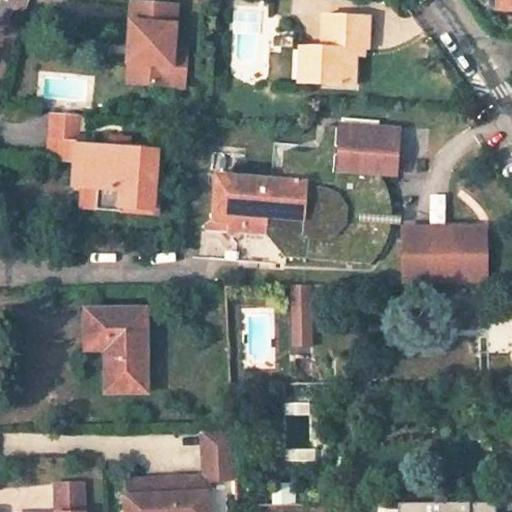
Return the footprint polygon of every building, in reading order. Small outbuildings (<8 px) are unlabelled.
[(511,10),(511,0),(497,0),(498,10),(511,10)] [(128,45),(137,46),(135,83),(168,86),(175,6),(131,2),(128,45)] [(316,12),(315,45),(302,45),(302,81),(349,82),(349,48),(361,47),(361,14),(316,12)] [(135,83),(137,46),(128,45),(125,82),(135,83)] [(294,45),(293,81),(302,81),(302,45),(294,45)] [(76,113),(51,111),(50,139),(75,141),(76,113)] [(321,177),(320,203),(310,202),(310,208),(314,218),(309,221),(309,232),(294,231),(295,225),(281,224),(278,227),(273,223),(267,223),(266,233),(279,259),(366,264),(375,255),(379,249),(385,237),(388,226),(389,217),(355,216),(355,205),(389,205),(386,191),(383,184),(377,173),(398,174),(399,125),(320,123),(321,128),(319,136),(317,141),(311,146),(303,149),(299,150),(282,149),(280,172),(300,174),(305,171),(311,171),(314,177),(321,177)] [(123,144),(124,139),(106,138),(106,147),(123,149),(123,144)] [(123,149),(106,147),(74,145),(75,141),(50,139),(48,162),(73,164),(72,186),(80,187),(94,189),(93,212),(157,216),(158,193),(164,193),(165,173),(159,173),(161,152),(141,150),(142,145),(123,144),(123,149)] [(305,171),(300,174),(294,178),(270,177),(215,173),(211,216),(203,223),(207,229),(226,230),(231,235),(235,230),(266,233),(267,223),(273,223),(278,227),(281,224),(295,225),(294,231),(309,232),(309,221),(314,218),(310,208),(310,202),(320,203),(321,177),(314,177),(311,171),(305,171)] [(80,187),(79,210),(93,212),(94,189),(80,187)] [(355,216),(389,217),(405,217),(404,205),(389,205),(355,205),(355,216)] [(482,281),(481,225),(437,225),(437,231),(428,231),(421,225),(399,226),(400,281),(482,281)] [(288,283),(289,311),(306,311),(305,282),(288,283)] [(104,342),(104,352),(104,394),(146,393),(145,311),(85,310),(85,342),(104,342)] [(306,345),(306,311),(289,311),(289,345),(306,345)] [(104,342),(85,342),(85,352),(104,352),(104,342)] [(229,431),(199,431),(202,478),(231,476),(229,431)] [(204,511),(202,478),(149,479),(150,495),(127,496),(124,497),(124,511),(204,511)] [(126,481),(127,496),(150,495),(149,479),(126,481)] [(83,511),(83,484),(55,484),(56,511),(83,511)] [(494,511),(494,499),(464,499),(464,511),(494,511)]
